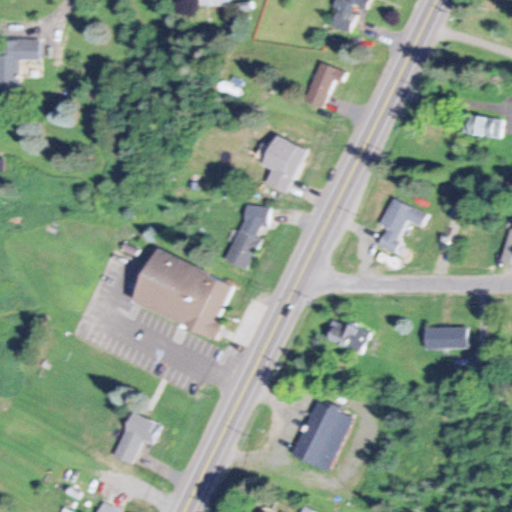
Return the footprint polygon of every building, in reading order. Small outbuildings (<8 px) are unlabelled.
[(367,0),(340,0),(333,24),(351,31),(359,6),(365,9),(367,0)] [(39,58),(39,38),(0,37),(0,99),(18,99),(18,58),(39,58)] [(308,102),(327,107),(333,79),(342,81),(345,69),(317,62),(308,102)] [(504,117),(466,114),(464,133),(502,137),(504,117)] [(309,149),(287,139),(268,183),(289,193),(309,149)] [(395,250),(408,219),(423,225),(429,212),(392,197),(382,223),(388,225),(380,244),(395,250)] [(227,260),(249,269),(263,237),(261,236),(272,210),(252,201),(227,260)] [(130,303),(215,340),(223,321),(219,319),(235,283),(155,248),(130,303)] [(371,332),(334,318),(326,339),(362,353),(371,332)] [(427,328),(427,347),(468,347),(468,328),(427,328)] [(330,472),(354,415),(318,399),(294,456),(330,472)] [(134,464),(143,440),(155,445),(163,424),(132,412),(115,457),(134,464)]
